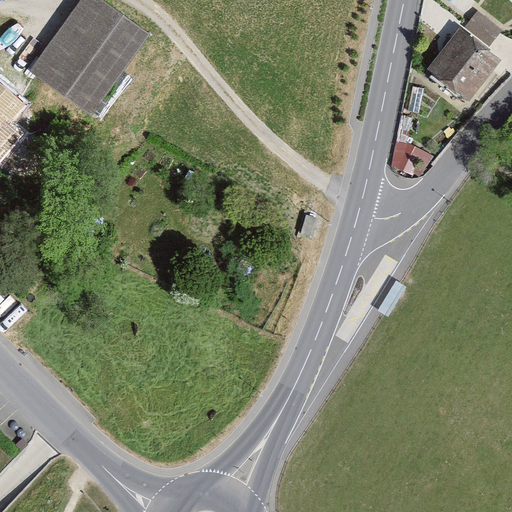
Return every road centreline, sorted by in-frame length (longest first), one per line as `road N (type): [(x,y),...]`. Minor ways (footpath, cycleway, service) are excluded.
road 1 (secondary): [(361,208),(296,382),(228,499)]
road 2 (residential): [(0,365),(93,460),(161,511)]
road 3 (secondary): [(404,0),(361,208)]
road 4 (tertiary): [(511,101),(413,203),(361,208)]
